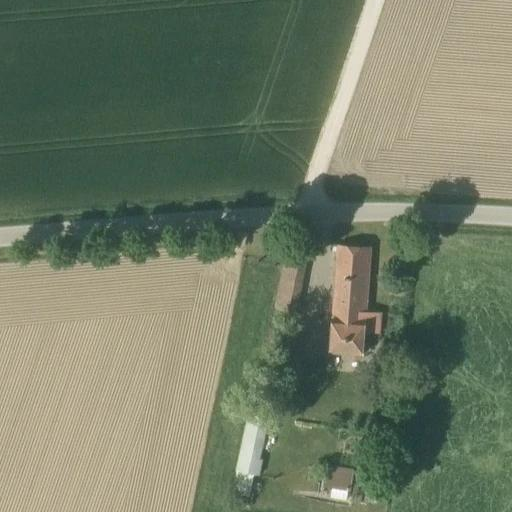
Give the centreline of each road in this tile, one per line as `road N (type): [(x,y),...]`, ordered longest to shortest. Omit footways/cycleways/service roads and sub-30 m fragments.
road 1 (unclassified): [(511,214),(319,206),(0,238)]
road 2 (track): [(384,0),(319,206)]
